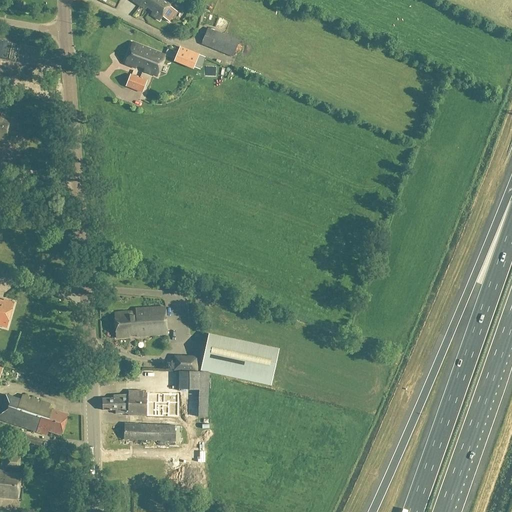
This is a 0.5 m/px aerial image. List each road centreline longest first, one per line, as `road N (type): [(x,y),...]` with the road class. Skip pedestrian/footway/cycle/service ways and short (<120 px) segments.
road 1 (tertiary): [(96,511),(64,31)]
road 2 (motorway): [(511,211),(474,275),(371,511)]
road 3 (motorway): [(511,226),(411,511)]
road 4 (motorway): [(443,511),(511,321)]
